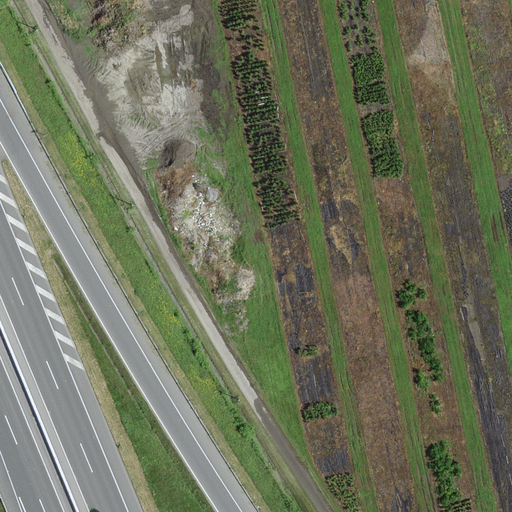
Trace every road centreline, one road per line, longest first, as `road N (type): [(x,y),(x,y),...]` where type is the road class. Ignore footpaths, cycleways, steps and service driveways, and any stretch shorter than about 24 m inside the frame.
road 1 (track): [(325,511),(264,421),(35,0)]
road 2 (motorway): [(232,511),(0,114)]
road 3 (motorway): [(109,511),(0,242)]
road 4 (motorway): [(0,400),(45,511)]
